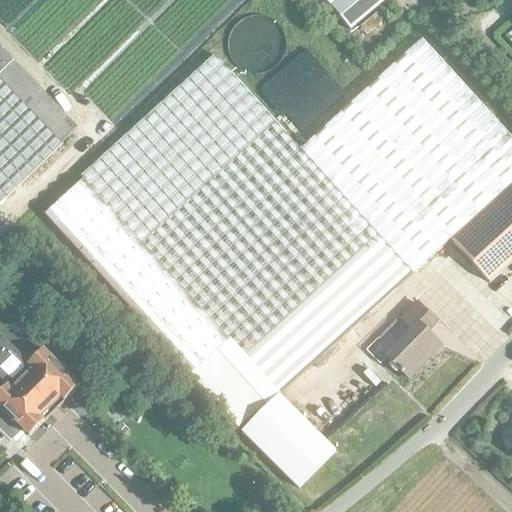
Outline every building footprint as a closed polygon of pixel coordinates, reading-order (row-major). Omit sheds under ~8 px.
[(325,0),(350,30),(386,0),(325,0)] [(280,395),(450,241),(511,185),(511,140),(422,41),(301,150),(216,56),(44,215),(238,430),(265,405),(268,407),(243,432),(301,488),(337,453),(280,395)] [(0,203),(64,142),(79,127),(50,97),(0,44),(0,203)] [(511,185),(450,241),(488,283),(511,261),(511,185)] [(442,347),(429,334),(439,325),(417,303),(399,320),(410,331),(384,356),(408,380),(442,347)] [(0,379),(8,387),(0,394),(0,407),(2,409),(0,411),(0,427),(14,441),(23,431),(31,438),(48,422),(43,418),(61,400),(65,404),(82,386),(68,371),(76,363),(53,338),(44,348),(0,305),(0,379)]
